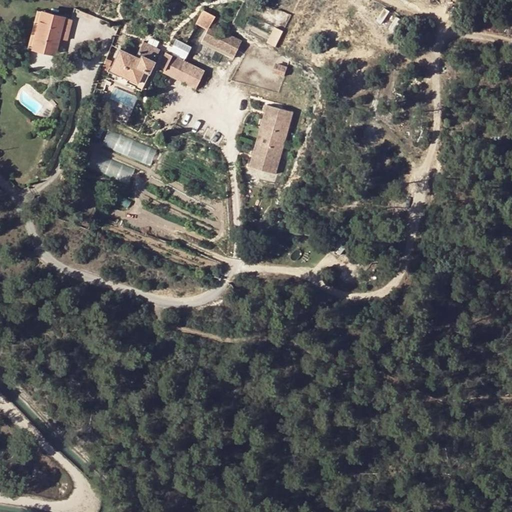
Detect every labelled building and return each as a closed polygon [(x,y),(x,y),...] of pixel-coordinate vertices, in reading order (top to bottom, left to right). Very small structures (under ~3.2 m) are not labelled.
[(33,49),(44,14),(20,6),(10,42),(33,49)] [(197,24),(210,29),(216,14),(203,9),(197,24)] [(236,58),(243,39),(209,25),(201,44),(236,58)] [(279,45),(284,29),(275,26),(269,42),(279,45)] [(187,58),(192,45),(176,38),(171,51),(187,58)] [(146,41),(140,52),(154,59),(160,48),(146,41)] [(98,46),(89,67),(96,70),(103,48),(98,46)] [(103,48),(96,70),(116,82),(124,67),(129,70),(134,59),(119,51),(117,55),(103,48)] [(157,69),(198,86),(206,68),(165,51),(157,69)] [(213,99),(186,93),(184,101),(210,109),(213,99)] [(242,165),(258,170),(275,110),(243,101),(239,113),(256,117),(242,165)] [(105,139),(142,156),(147,145),(110,128),(105,139)] [(128,180),(134,168),(95,151),(89,163),(128,180)]
